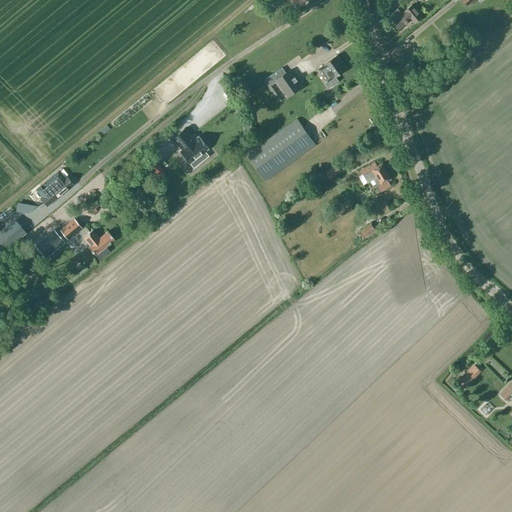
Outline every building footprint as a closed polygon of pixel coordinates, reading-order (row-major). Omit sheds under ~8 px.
[(396,31),(411,18),(415,23),(422,17),(412,4),(405,10),(409,15),(406,17),(398,8),(390,14),(395,19),(390,23),(396,31)] [(337,55),(324,65),(318,69),(328,82),(333,78),(347,68),(337,55)] [(288,97),(302,87),(290,70),(276,80),(288,97)] [(206,113),(193,122),(198,128),(210,118),(206,113)] [(297,118),(246,155),(265,181),(316,144),(297,118)] [(184,128),(172,138),(181,150),(179,152),(188,163),(196,157),(200,161),(207,156),(203,151),(208,148),(198,136),(193,140),(184,128)] [(382,163),(377,166),(375,162),(356,173),(358,176),(362,173),(368,182),(374,179),(381,191),(391,185),(388,180),(391,179),(382,163)] [(324,172),(330,178),(340,170),(335,163),(324,172)] [(158,164),(152,168),(158,176),(164,172),(158,164)] [(58,171),(36,189),(49,204),(74,183),(67,175),(64,178),(58,171)] [(33,210),(32,209),(36,205),(28,195),(18,204),(31,219),(38,213),(34,209),(33,210)] [(396,204),(400,210),(412,202),(408,196),(396,204)] [(89,210),(92,218),(101,215),(98,207),(89,210)] [(0,230),(0,253),(26,232),(14,218),(0,230)] [(60,230),(67,239),(81,228),(74,218),(60,230)] [(371,223),(361,230),(366,237),(376,230),(371,223)] [(114,239),(107,231),(99,237),(92,229),(83,237),(90,245),(88,247),(95,255),(98,252),(99,254),(106,248),(105,246),(114,239)] [(462,376),(469,382),(480,371),(473,364),(462,376)] [(511,380),(499,394),(505,400),(510,394),(511,396),(511,380)]
